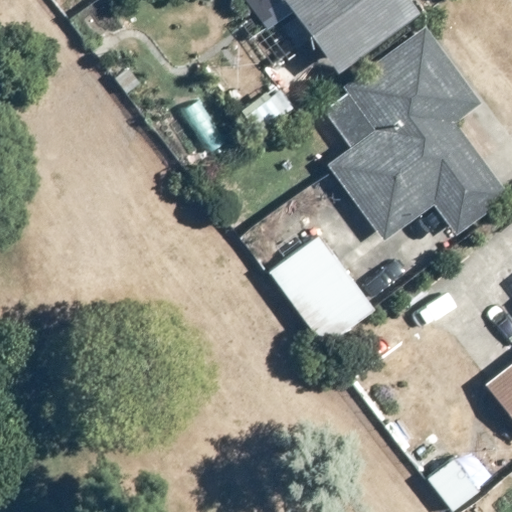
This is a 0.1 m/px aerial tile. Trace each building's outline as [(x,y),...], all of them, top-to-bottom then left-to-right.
[(423,12),(413,0),(287,0),(340,72),(423,12)] [(483,104),(426,27),(343,88),(374,130),(330,163),(386,239),(435,202),(458,233),(511,194),(458,122),(483,104)] [(373,307),(315,232),(267,270),(324,344),(373,307)] [(511,364),(487,384),(511,415),(511,364)] [(454,453),(424,474),(450,511),(480,489),(454,453)]
